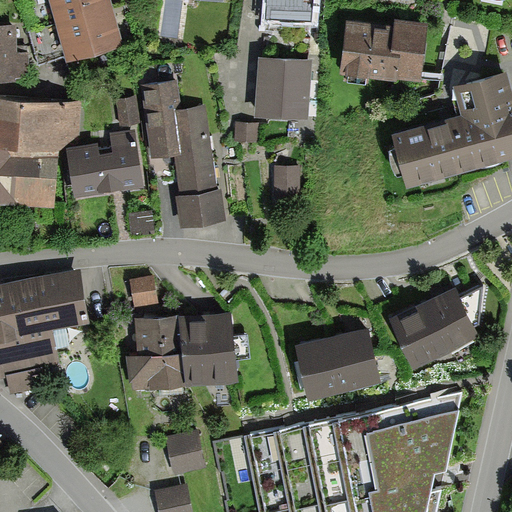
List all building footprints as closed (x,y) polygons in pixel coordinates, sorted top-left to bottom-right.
[(50,0),(67,54),(122,38),(110,0),(50,0)] [(269,0),(268,15),(318,17),(318,0),(269,0)] [(351,69),(428,75),(432,18),(400,16),(400,22),(354,18),(351,69)] [(0,73),(19,73),(19,64),(28,64),(28,49),(19,49),(19,20),(0,20),(0,73)] [(263,111),(313,114),(316,56),(266,54),(263,111)] [(180,106),(175,77),(143,81),(154,155),(175,152),(180,152),(173,107),(180,106)] [(414,185),(511,157),(511,130),(501,90),(461,101),(464,109),(398,128),(414,185)] [(0,196),(52,198),(58,141),(76,129),(79,96),(0,91),(0,196)] [(175,152),(180,191),(174,192),(179,223),(224,216),(220,185),(216,186),(204,103),(180,106),(173,107),(180,152),(175,152)] [(77,193),(143,182),(134,128),(110,132),(111,138),(69,145),(77,193)] [(282,194),(305,193),(305,162),(281,163),(282,194)] [(133,233),(154,228),(149,208),(128,213),(133,233)] [(84,307),(93,305),(85,266),(0,282),(0,366),(10,364),(15,385),(50,378),(47,362),(63,359),(55,322),(86,316),(84,307)] [(140,300),(162,296),(158,273),(137,277),(140,300)] [(470,322),(475,289),(459,297),(454,288),(388,319),(408,362),(474,331),(470,322)] [(183,351),(185,382),(243,379),(238,303),(180,307),(180,313),(183,351)] [(183,351),(180,313),(142,316),(145,353),(183,351)] [(352,401),(387,394),(373,327),(306,341),(317,396),(349,390),(352,401)] [(183,351),(145,353),(136,354),(138,385),(185,382),(183,351)] [(432,511),(457,390),(240,433),(255,511),(432,511)] [(179,469),(209,464),(202,428),(173,433),(179,469)] [(165,511),(196,511),(191,481),(161,486),(165,511)]
